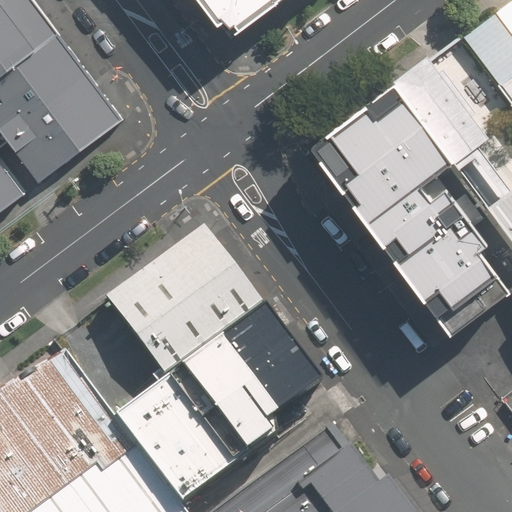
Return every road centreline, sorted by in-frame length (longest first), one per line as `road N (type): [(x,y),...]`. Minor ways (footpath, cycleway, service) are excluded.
road 1 (residential): [(292,251),(484,511)]
road 2 (tertiary): [(193,146),(0,296)]
road 3 (tertiary): [(392,0),(235,115)]
road 4 (residential): [(193,146),(141,63),(121,0)]
road 5 (residential): [(131,0),(179,34),(235,115)]
road 6 (residential): [(235,115),(292,251)]
road 7 (residential): [(292,251),(239,211),(193,146)]
